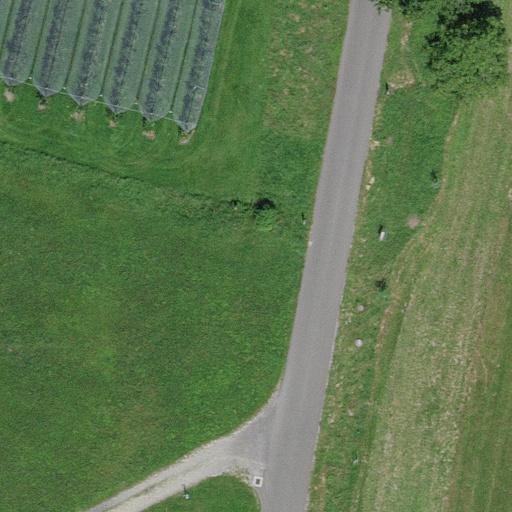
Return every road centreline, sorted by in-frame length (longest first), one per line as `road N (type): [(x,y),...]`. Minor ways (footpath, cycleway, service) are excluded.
road 1 (unclassified): [(384,0),(276,511)]
road 2 (track): [(286,442),(135,511)]
